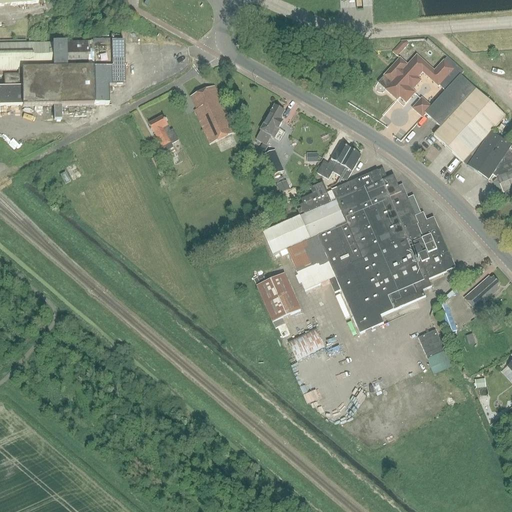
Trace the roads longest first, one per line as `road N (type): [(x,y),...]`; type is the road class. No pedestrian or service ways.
road 1 (tertiary): [(511,263),(429,178),(236,60),(224,44)]
road 2 (unclassified): [(0,178),(205,66),(224,44)]
